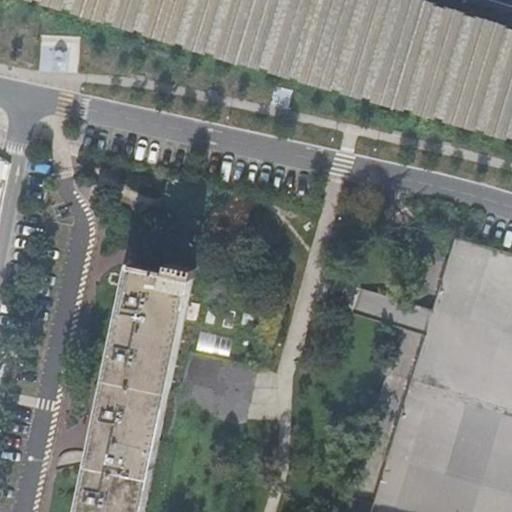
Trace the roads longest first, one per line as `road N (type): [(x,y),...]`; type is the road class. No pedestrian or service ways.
road 1 (residential): [(29,94),(511,208)]
road 2 (motorway): [(194,0),(359,39)]
road 3 (motorway): [(359,39),(511,89)]
road 4 (residential): [(29,94),(0,230)]
road 5 (motorway): [(235,0),(359,39)]
